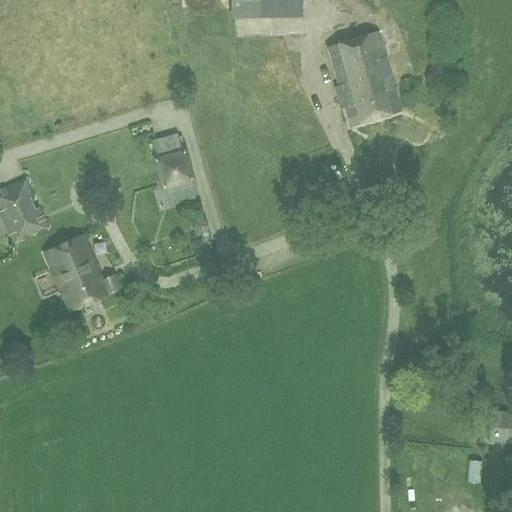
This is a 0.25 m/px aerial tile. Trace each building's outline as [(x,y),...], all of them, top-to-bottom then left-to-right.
[(229,0),(230,19),(302,18),(301,0),(229,0)] [(399,110),(376,30),(324,45),(336,84),(332,85),(337,102),(341,101),(348,125),(399,110)] [(172,135),(151,142),(169,205),(194,198),(176,134),(172,135)] [(34,207),(29,198),(35,196),(25,177),(0,188),(0,216),(12,243),(48,228),(40,206),(34,207)] [(368,230),(353,229),(353,242),(367,243),(368,230)] [(102,280),(83,234),(43,251),(69,312),(117,291),(110,277),(102,280)] [(511,442),(511,412),(491,411),(488,441),(511,442)]
